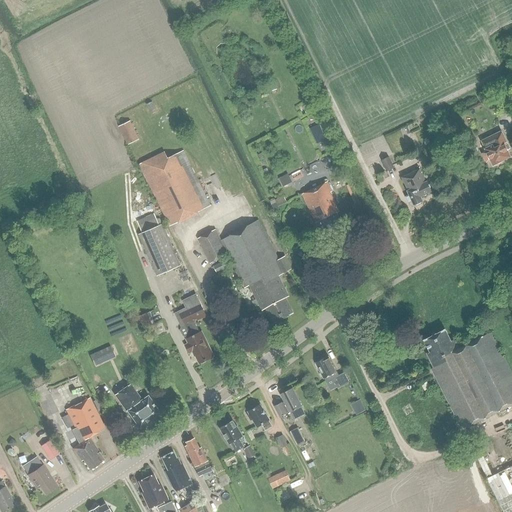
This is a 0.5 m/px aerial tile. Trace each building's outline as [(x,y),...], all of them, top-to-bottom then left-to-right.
[(158,111),(153,101),(147,105),(152,114),(158,111)] [(131,121),(119,126),(127,145),(139,140),(131,121)] [(312,126),(317,143),(328,139),(323,123),(312,126)] [(501,161),(510,157),(504,144),(507,143),(501,131),(481,141),(485,149),(484,149),(486,152),(482,154),(486,163),(490,161),(493,166),(501,162),(501,161)] [(138,164),(169,226),(209,205),(182,151),(168,158),(164,151),(138,164)] [(394,168),(389,157),(381,161),(386,171),(394,168)] [(420,197),(431,192),(426,182),(425,182),(419,169),(402,178),(408,190),(407,191),(409,195),(405,197),(408,202),(411,200),(413,205),(422,201),(420,197)] [(288,173),(279,178),(283,187),(292,182),(288,173)] [(341,224),(336,213),(339,212),(329,193),(331,191),(327,182),(301,195),(313,218),(312,218),(320,235),(341,224)] [(273,202),(277,209),(289,201),(284,195),(273,202)] [(139,234),(157,276),(181,266),(163,224),(159,225),(156,217),(138,225),(142,233),(139,234)] [(291,274),(289,270),(290,269),(284,256),(278,259),(258,221),(220,240),(215,230),(196,239),(209,264),(226,255),(244,288),(250,285),(257,299),(253,301),(256,307),(260,305),(263,310),(266,309),(274,324),(293,314),(285,298),(289,296),(278,276),(284,273),(286,276),(291,274)] [(229,267),(226,260),(213,267),(217,274),(229,267)] [(189,278),(186,271),(180,273),(183,281),(189,278)] [(194,322),(206,316),(199,303),(179,313),(185,326),(190,337),(185,340),(187,344),(183,346),(187,354),(191,352),(193,357),(194,357),(197,364),(212,357),(200,332),(199,333),(194,322)] [(152,317),(150,312),(138,317),(143,329),(152,325),(149,318),(152,317)] [(511,404),(511,374),(495,340),(493,341),(489,333),(458,348),(454,339),(450,341),(445,330),(424,340),(429,352),(426,353),(433,367),(431,368),(461,430),(511,404)] [(115,357),(110,346),(90,355),(90,356),(94,366),(114,357),(115,357)] [(349,381),(344,372),(338,375),(328,356),(316,362),(326,383),(333,379),(338,387),(349,381)] [(140,400),(129,384),(114,395),(137,429),(158,414),(146,396),(140,400)] [(301,406),(291,388),(281,394),(285,402),(281,404),(281,403),(274,406),(280,417),(286,414),(286,413),(289,411),(290,412),(301,406)] [(357,399),(359,397),(352,388),(350,389),(357,399)] [(66,410),(76,430),(71,432),(78,445),(72,449),(81,461),(83,460),(89,470),(104,460),(99,452),(89,438),(105,428),(89,398),(66,410)] [(356,415),(365,410),(360,400),(350,404),(356,415)] [(97,401),(93,403),(97,412),(102,410),(97,401)] [(261,425),(265,431),(272,427),(268,421),(269,420),(260,405),(248,412),(249,414),(247,415),(250,421),(252,419),(257,427),(261,425)] [(244,447),(239,438),(242,437),(233,421),(220,428),(229,444),(230,444),(235,452),(244,447)] [(297,428),(290,431),(297,445),(304,441),(297,428)] [(283,435),(276,438),(281,448),(288,445),(283,435)] [(188,456),(194,468),(207,461),(204,456),(200,448),(198,449),(193,438),(185,442),(186,445),(184,446),(188,456)] [(11,439),(8,444),(13,448),(16,443),(11,439)] [(59,454),(50,440),(40,446),(41,447),(49,460),(58,455),(59,454)] [(250,445),(242,449),(247,459),(255,455),(250,445)] [(191,484),(181,464),(180,465),(177,458),(176,459),(173,452),(161,458),(167,471),(165,472),(172,488),(175,491),(191,484)] [(36,459),(24,467),(29,474),(27,476),(36,489),(40,487),(45,495),(57,486),(43,465),(41,466),(36,459)] [(198,477),(202,475),(205,480),(216,475),(213,469),(211,470),(208,463),(195,469),(198,477)] [(511,511),(511,465),(485,480),(502,511),(511,511)] [(283,471),(268,478),(273,489),(288,481),(283,471)] [(141,493),(148,509),(167,500),(160,484),(158,485),(153,475),(138,482),(143,492),(141,493)] [(10,501),(12,499),(5,487),(4,487),(1,481),(0,481),(0,511),(2,511),(13,507),(10,501)] [(191,485),(185,488),(188,493),(194,490),(191,485)] [(288,492),(285,485),(274,490),(278,496),(288,492)] [(192,501),(178,507),(180,511),(195,511),(194,509),(195,509),(192,501)] [(163,506),(165,511),(173,511),(174,511),(170,503),(163,506)]
